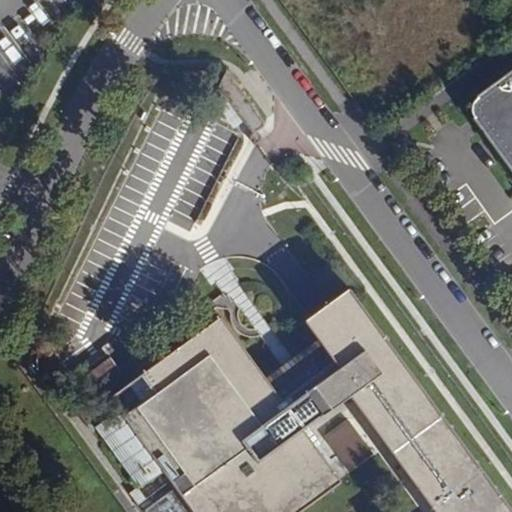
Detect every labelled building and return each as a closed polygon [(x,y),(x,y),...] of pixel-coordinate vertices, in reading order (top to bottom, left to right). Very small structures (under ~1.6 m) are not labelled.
[(316,0),(374,76),(377,74),(379,76),(385,79),(393,78),(395,81),(482,16),(480,14),(484,8),(484,2),(482,0),(316,0)] [(245,126),(247,129),(246,135),(249,139),(252,140),(259,136),(259,133),(259,130),(265,125),(225,70),(220,90),(245,126)] [(511,70),(462,107),(485,140),(500,162),(511,177),(511,70)] [(493,167),(500,162),(485,140),(478,146),(493,167)] [(510,511),(345,288),(301,320),(315,340),(348,397),(431,511),(510,511)] [(217,317),(138,375),(152,394),(127,412),(153,446),(146,452),(162,473),(174,490),(190,511),(294,511),(337,481),(301,432),(262,379),(217,317)] [(348,397),(315,340),(286,361),(262,379),(301,432),(348,397)] [(113,393),(122,405),(127,412),(152,394),(138,375),(113,393)] [(127,412),(122,405),(92,428),(137,489),(162,473),(146,452),(153,446),(127,412)] [(162,473),(137,489),(128,496),(139,511),(190,511),(174,490),(162,473)]
